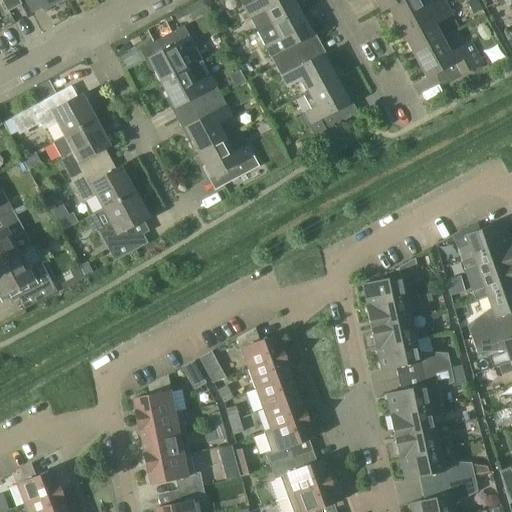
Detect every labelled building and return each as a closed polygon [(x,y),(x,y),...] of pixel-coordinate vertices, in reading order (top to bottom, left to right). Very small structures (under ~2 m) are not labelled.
[(21,5),(18,0),(0,0),(8,12),(21,5)] [(62,0),(39,0),(45,10),(62,0)] [(240,0),(250,18),(258,32),(299,9),(294,0),(240,0)] [(375,0),(382,11),(390,7),(402,0),(375,0)] [(422,0),(402,0),(390,7),(403,31),(449,6),(445,0),(437,0),(426,6),(422,0)] [(403,31),(415,54),(443,38),(436,25),(454,15),(449,6),(403,31)] [(265,46),(276,66),(303,52),(297,42),(313,34),(299,9),(258,32),(265,46)] [(184,26),(157,40),(163,51),(149,59),(154,69),(162,83),(188,69),(203,61),(196,47),(184,26)] [(452,54),(443,38),(415,54),(428,78),(455,63),(462,75),(484,64),(472,42),(452,54)] [(302,78),(310,93),(336,79),(323,54),(308,62),(303,52),(276,66),(287,86),(302,78)] [(189,100),(194,110),(221,95),(203,61),(188,69),(162,83),(175,108),(189,100)] [(314,137),(341,123),(334,110),(349,102),(344,92),(336,79),(310,93),(303,96),(311,111),(303,115),(314,137)] [(54,95),(48,83),(37,89),(43,101),(54,95)] [(58,123),(65,137),(97,120),(83,94),(62,106),(56,95),(12,118),(20,135),(41,123),(45,130),(58,123)] [(185,128),(198,152),(225,138),(232,134),(224,120),(232,116),(221,95),(194,110),(200,120),(185,128)] [(52,144),(71,180),(95,167),(89,157),(110,145),(97,120),(65,137),(52,144)] [(225,138),(198,152),(211,177),(226,169),(232,181),(259,166),(247,144),(233,152),(225,138)] [(96,195),(103,209),(135,192),(121,166),(100,178),(95,167),(71,180),(83,202),(96,195)] [(0,189),(0,217),(13,211),(1,189),(0,189)] [(111,223),(98,230),(114,261),(148,243),(143,233),(132,238),(127,228),(148,217),(135,192),(103,209),(111,223)] [(0,263),(32,247),(25,233),(13,211),(0,217),(0,263)] [(472,257),(511,243),(511,242),(510,242),(503,222),(465,235),(465,236),(453,240),(457,249),(468,245),(472,257)] [(511,265),(511,244),(511,243),(472,257),(461,261),(464,270),(475,266),(479,277),(511,265)] [(32,247),(0,263),(0,292),(2,295),(23,284),(29,295),(19,301),(23,308),(56,290),(41,261),(32,247)] [(398,268),(400,276),(362,285),(367,306),(365,306),(365,307),(406,298),(404,286),(415,284),(419,279),(415,259),(398,268)] [(511,288),(511,265),(479,277),(483,288),(472,292),(475,301),(487,297),(511,288)] [(511,288),(487,297),(490,308),(467,325),(471,339),(499,329),(495,318),(511,312),(511,288)] [(365,307),(370,328),(411,319),(408,308),(420,305),(418,295),(406,298),(365,307)] [(411,319),(370,328),(375,349),(415,340),(427,338),(425,328),(413,331),(411,319)] [(248,369),(284,356),(281,346),(280,346),(276,335),(257,342),(252,329),(236,338),(248,369)] [(511,337),(503,341),(499,329),(471,339),(476,353),(506,351),(509,362),(511,361),(511,337)] [(419,362),(421,374),(450,368),(447,354),(418,352),(415,340),(375,349),(375,350),(376,350),(381,371),(419,362)] [(212,382),(224,378),(210,352),(199,358),(212,382)] [(288,365),(284,356),(248,369),(255,389),(291,376),(287,366),(288,365)] [(511,361),(509,362),(498,366),(501,375),(511,371),(511,361)] [(194,389),(205,383),(193,362),(182,368),(194,389)] [(424,386),(401,391),(386,394),(391,415),(389,416),(430,408),(442,405),(439,390),(453,382),(450,368),(421,374),(424,386)] [(134,411),(136,421),(181,411),(174,412),(166,376),(148,386),(150,395),(133,399),(135,410),(134,411)] [(291,376),(255,389),(262,409),(298,397),(291,376)] [(223,402),(232,398),(226,386),(217,391),(223,402)] [(302,407),(298,397),(262,409),(270,429),(263,432),(306,417),(303,407),(302,407)] [(389,416),(394,437),(435,429),(432,417),(444,415),(442,405),(430,408),(389,416)] [(229,422),(239,419),(235,407),(226,409),(229,422)] [(139,430),(141,441),(185,433),(181,411),(136,421),(138,431),(139,430)] [(209,415),(213,427),(222,425),(219,412),(209,415)] [(310,426),(306,417),(263,432),(270,452),(266,454),(270,466),(293,458),(288,447),(313,438),(309,426),(310,426)] [(242,432),(239,419),(229,422),(233,435),(242,432)] [(222,425),(213,427),(217,440),(226,437),(222,425)] [(394,437),(399,459),(439,450),(451,447),(449,438),(437,440),(435,429),(394,437)] [(186,433),(185,433),(141,441),(144,453),(142,453),(144,463),(190,454),(190,453),(183,455),(179,435),(186,433)] [(240,477),(231,446),(217,450),(226,480),(240,477)] [(443,472),(445,484),(474,477),(471,463),(442,461),(439,450),(399,459),(400,459),(405,480),(443,472)] [(176,479),(178,491),(202,486),(199,473),(194,474),(190,454),(144,463),(147,473),(148,473),(150,485),(176,479)] [(321,460),(317,462),(297,469),(293,458),(270,466),(275,479),(268,481),(275,501),(287,497),(330,481),(326,471),(325,472),(321,460)] [(12,474),(24,505),(61,491),(57,481),(56,482),(52,471),(35,477),(30,464),(12,474)] [(452,511),(451,505),(477,492),(474,477),(445,484),(448,495),(410,504),(411,511),(452,511)] [(312,511),(333,503),(336,502),(332,491),(333,490),(330,481),(287,497),(275,501),(279,511),(312,511)] [(204,499),(202,486),(178,491),(180,503),(155,508),(155,511),(194,511),(192,502),(204,499)] [(64,501),(61,491),(24,505),(26,511),(66,511),(67,511),(63,501),(64,501)]
